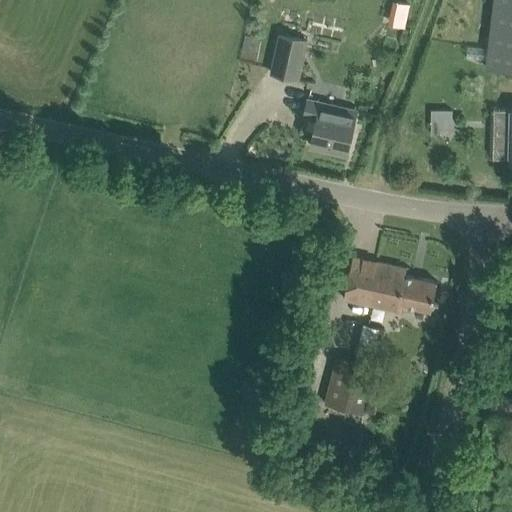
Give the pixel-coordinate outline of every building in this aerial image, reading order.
[(511,0),(497,0),(489,67),(511,70),(511,0)] [(307,39),(280,33),(271,72),(298,78),(307,39)] [(309,98),(305,113),(318,116),(312,145),(348,153),(358,109),(309,98)] [(438,134),(454,119),(454,109),(432,109),(432,134),(438,134)] [(431,309),(438,281),(405,274),(407,267),(353,256),(344,298),(402,311),(404,303),(431,309)] [(338,354),(326,403),(365,413),(386,328),(365,323),(356,359),(338,354)]
